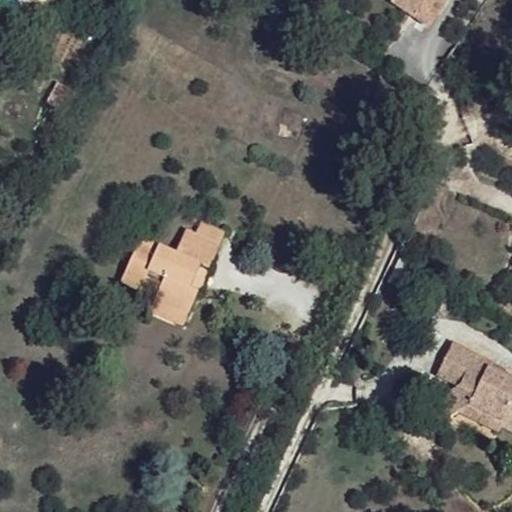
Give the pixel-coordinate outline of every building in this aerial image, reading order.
[(395,0),(391,6),(414,22),(426,3),(421,0),(395,0)] [(421,0),(426,3),(414,22),(427,31),(447,0),(421,0)] [(202,223),(197,237),(222,247),(226,234),(202,223)] [(176,256),(139,240),(123,279),(143,288),(160,295),(154,304),(188,320),(200,296),(188,291),(200,268),(209,273),(222,247),(197,237),(185,232),(176,256)] [(209,273),(200,268),(188,291),(200,296),(209,273)] [(143,288),(123,279),(119,290),(139,298),(143,288)] [(188,320),(154,304),(149,316),(183,332),(188,320)] [(453,346),(444,364),(454,370),(447,385),(458,389),(438,402),(450,421),(459,415),(470,408),(504,426),(505,424),(511,427),(511,384),(489,373),(493,366),(453,346)] [(454,370),(444,364),(435,381),(447,385),(454,370)] [(504,426),(470,408),(459,415),(499,436),(502,430),(511,434),(511,427),(505,424),(504,426)]
